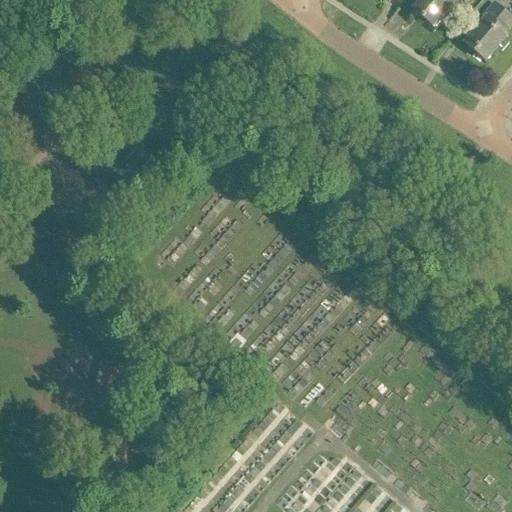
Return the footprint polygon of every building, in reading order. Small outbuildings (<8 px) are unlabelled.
[(425,0),(413,15),(434,33),(455,8),(445,0),(425,0)] [(502,55),(509,47),(507,42),(508,41),(505,38),(511,29),(511,21),(495,7),(483,21),(486,24),(465,49),(485,67),(497,53),(502,55)] [(82,71),(72,83),(100,106),(110,93),(82,71)] [(121,121),(95,153),(110,165),(117,155),(128,164),(141,147),(130,138),(135,132),(121,121)] [(171,228),(178,221),(171,213),(164,220),(171,228)] [(119,401),(127,371),(109,366),(101,397),(119,401)] [(127,467),(127,442),(102,442),(102,467),(127,467)]
